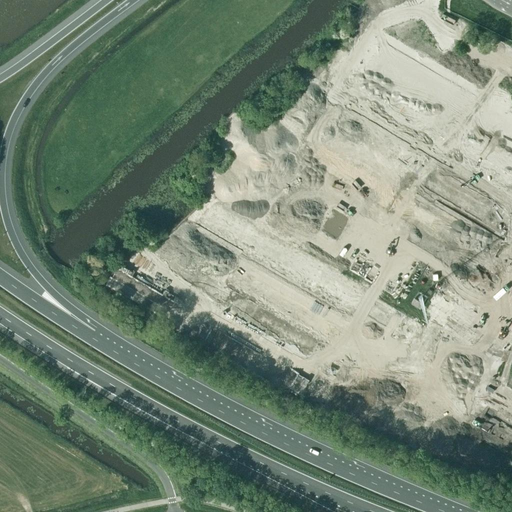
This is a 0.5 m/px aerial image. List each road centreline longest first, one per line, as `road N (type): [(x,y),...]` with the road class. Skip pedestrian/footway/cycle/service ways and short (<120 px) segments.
road 1 (motorway): [(0,315),(196,431),(371,511)]
road 2 (motorway): [(92,337),(11,236),(3,157),(13,121),(43,75),(135,0)]
road 3 (motorway): [(443,511),(245,425),(92,337)]
road 4 (unclassified): [(173,511),(166,483),(146,459),(0,359)]
road 5 (motorway): [(105,0),(0,78)]
